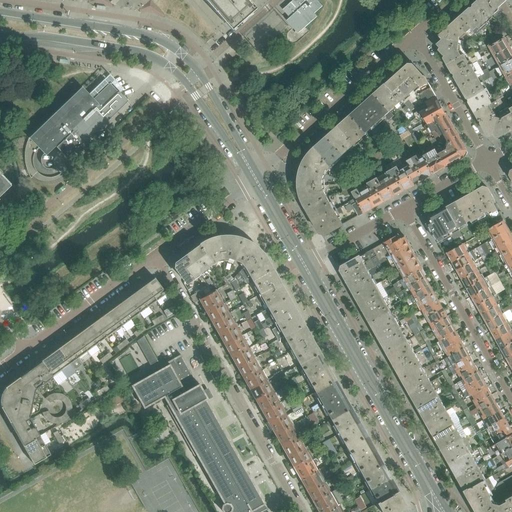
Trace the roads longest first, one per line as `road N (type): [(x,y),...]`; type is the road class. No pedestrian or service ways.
road 1 (residential): [(299,511),(154,255)]
road 2 (secondary): [(442,501),(308,265)]
road 3 (secondary): [(301,269),(432,506)]
road 4 (residential): [(403,208),(511,400)]
road 5 (residential): [(258,175),(415,33)]
road 6 (secondary): [(197,70),(150,36),(0,11)]
road 7 (secondary): [(0,34),(144,53),(187,84)]
road 8 (residential): [(154,255),(0,368)]
road 9 (residential): [(415,33),(487,161)]
road 10 (secondary): [(258,175),(197,70)]
